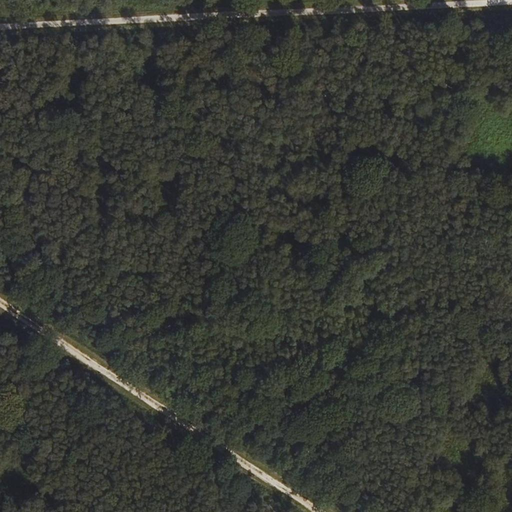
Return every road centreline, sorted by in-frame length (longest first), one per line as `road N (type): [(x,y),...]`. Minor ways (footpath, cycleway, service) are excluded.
road 1 (track): [(0,28),(511,2)]
road 2 (track): [(305,511),(0,308)]
